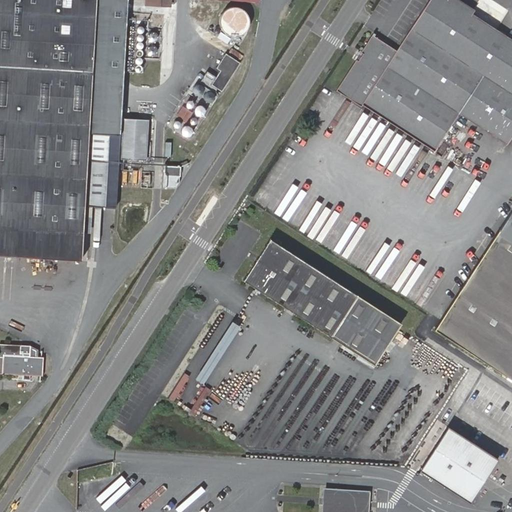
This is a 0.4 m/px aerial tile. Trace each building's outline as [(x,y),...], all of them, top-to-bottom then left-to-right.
[(0,0),(0,254),(80,259),(82,204),(86,134),(94,0),(0,0)] [(431,0),(398,51),(372,35),(336,89),(436,151),(460,115),(507,145),(511,137),(511,40),(473,16),(476,10),(459,0),(431,0)] [(219,16),(234,38),(253,25),(238,3),(219,16)] [(222,91),(240,64),(226,54),(217,68),(221,71),(212,85),(222,91)] [(205,72),(202,81),(211,85),(215,75),(205,72)] [(205,102),(214,101),(213,91),(204,92),(205,102)] [(198,117),(206,112),(201,105),(193,110),(198,117)] [(145,156),(147,115),(121,114),(118,154),(145,156)] [(182,125),(180,134),(190,137),(192,127),(182,125)] [(103,205),(107,135),(86,134),(82,204),(103,205)] [(165,176),(179,178),(180,167),(166,165),(165,176)] [(137,170),(122,170),(122,186),(137,186),(137,170)] [(511,215),(440,332),(511,379),(511,215)] [(403,323),(271,238),(245,278),(377,364),(403,323)] [(237,324),(219,314),(189,369),(197,373),(194,378),(205,384),(237,324)] [(5,345),(3,371),(41,374),(42,352),(27,350),(27,347),(5,345)] [(499,462),(450,430),(422,473),(471,505),(499,462)] [(369,511),(370,492),(324,489),(322,511),(369,511)]
